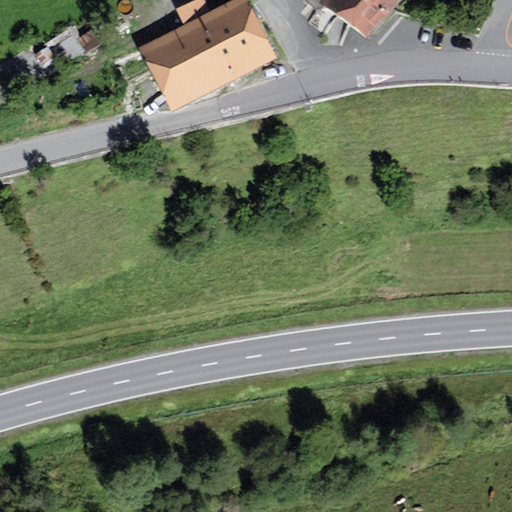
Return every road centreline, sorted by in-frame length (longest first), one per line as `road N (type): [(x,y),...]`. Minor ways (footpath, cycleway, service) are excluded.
road 1 (unclassified): [(0,165),(307,85),(431,67),(511,69)]
road 2 (primary): [(511,326),(272,352),(0,412)]
